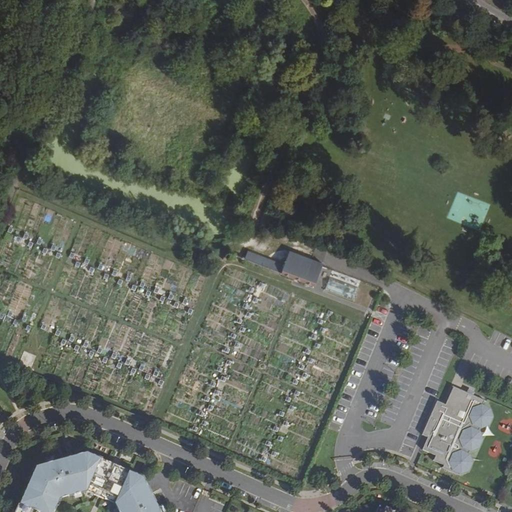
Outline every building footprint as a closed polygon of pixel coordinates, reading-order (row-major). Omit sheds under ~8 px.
[(280,278),(312,289),(319,269),(320,267),(309,263),(288,255),(283,269),(248,256),(245,264),(265,272),(280,278)] [(358,292),(329,281),(324,292),(354,303),(358,292)] [(28,364),(31,357),(23,353),(20,361),(28,364)] [(483,408),(485,403),(473,397),(470,403),(465,401),(468,395),(454,389),(446,407),(438,404),(423,437),(429,440),(423,452),(437,458),(435,463),(445,467),(444,470),(456,475),(457,473),(458,473),(469,472),(472,464),(469,457),(471,452),(472,452),(479,449),(482,441),(479,434),(481,429),(482,429),(489,426),(492,419),(489,411),(483,408)] [(157,511),(141,479),(93,457),(91,462),(86,460),(85,454),(51,463),(41,466),(32,468),(33,474),(29,483),(26,482),(13,511),(50,511),(56,499),(70,496),(75,495),(85,492),(87,488),(95,491),(106,496),(114,500),(112,504),(116,511),(115,511),(157,511)] [(93,457),(85,454),(86,460),(91,462),(93,457)] [(106,496),(95,491),(93,496),(104,501),(106,496)]
